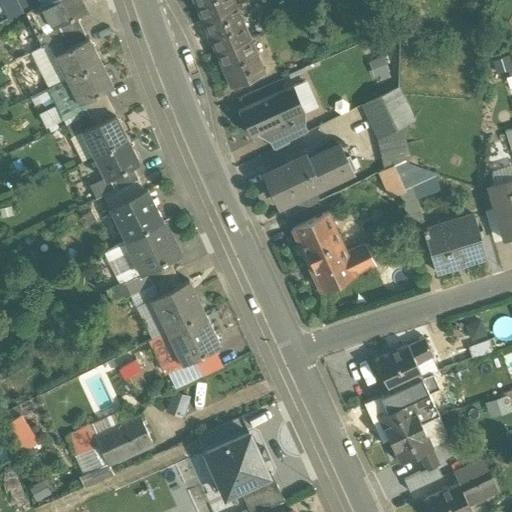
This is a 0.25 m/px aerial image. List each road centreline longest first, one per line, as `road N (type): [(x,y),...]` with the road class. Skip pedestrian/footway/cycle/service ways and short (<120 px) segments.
road 1 (residential): [(141,0),(298,346)]
road 2 (residential): [(298,346),(511,285)]
road 3 (residential): [(298,346),(373,511)]
